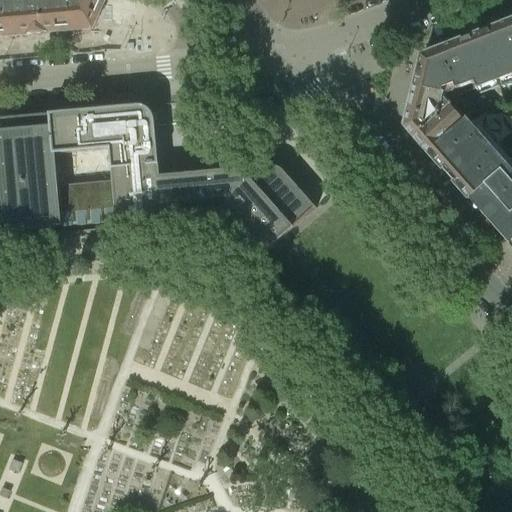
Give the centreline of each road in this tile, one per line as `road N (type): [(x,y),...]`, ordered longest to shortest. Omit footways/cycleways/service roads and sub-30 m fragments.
road 1 (residential): [(511,314),(285,55)]
road 2 (residential): [(0,83),(212,63)]
road 3 (residential): [(285,55),(431,0)]
